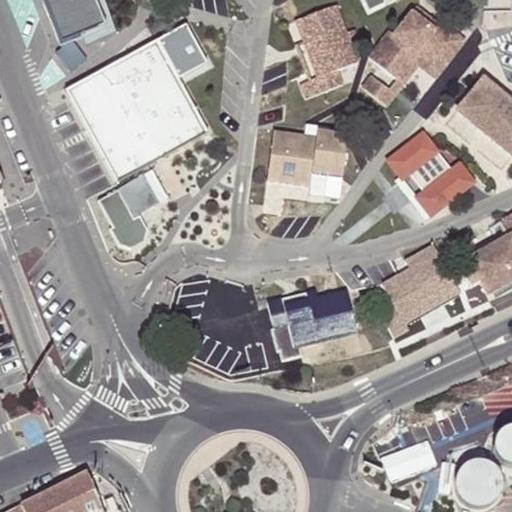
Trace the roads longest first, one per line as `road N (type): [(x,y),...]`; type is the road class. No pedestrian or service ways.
road 1 (unclassified): [(0,44),(103,301)]
road 2 (residential): [(300,259),(473,47)]
road 3 (unclassified): [(511,327),(336,406),(280,418)]
road 4 (unclassified): [(327,485),(359,418),(511,343)]
road 5 (residential): [(235,261),(262,29)]
road 6 (residential): [(300,259),(358,251),(511,196)]
road 7 (unclassified): [(225,410),(146,361),(108,314)]
road 8 (unclassified): [(108,314),(131,375),(172,439)]
road 9 (residential): [(103,301),(176,264),(235,261)]
road 10 (unclassified): [(108,314),(113,378),(89,434)]
road 11 (residential): [(141,0),(262,29)]
